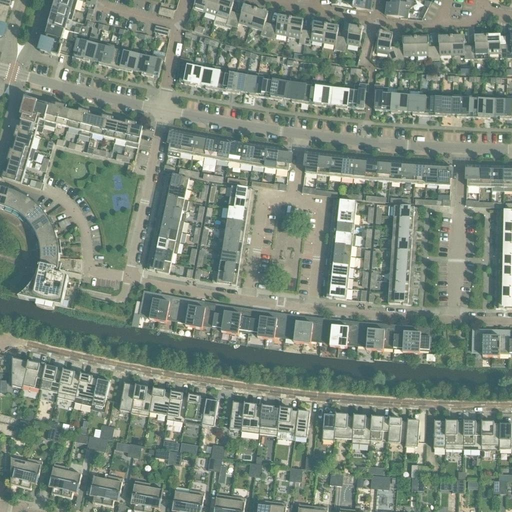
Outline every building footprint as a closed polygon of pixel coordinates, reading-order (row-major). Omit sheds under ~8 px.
[(8,0),(0,0),(0,9),(8,12),(11,1),(8,0)] [(54,0),(53,5),(75,11),(78,1),(74,0),(54,0)] [(196,0),(193,10),(205,14),(209,0),(196,0)] [(209,0),(205,14),(216,18),(221,0),(222,0),(220,0),(209,0)] [(226,26),(232,28),(236,14),(235,16),(230,14),(234,4),(227,2),(227,1),(222,0),(221,0),(216,18),(228,21),(226,26)] [(354,0),(353,9),(356,10),(370,12),(371,11),(372,2),(369,0),(354,0)] [(392,0),(392,6),(406,8),(405,11),(409,11),(413,11),(415,0),(411,0),(392,0)] [(53,11),(51,16),(68,21),(72,22),(75,11),(53,5),(51,11),(53,11)] [(392,6),(388,7),(386,16),(386,17),(400,19),(400,20),(408,21),(409,11),(405,11),(406,8),(392,6)] [(239,25),(250,29),(256,11),(252,9),(251,10),(244,8),(241,18),(236,16),(237,14),(236,14),(232,28),(237,29),(239,25)] [(158,15),(172,19),(174,12),(160,9),(158,15)] [(261,37),(268,39),(271,26),(270,27),(265,26),(268,15),(261,13),(256,11),(250,29),(262,32),(261,37)] [(48,20),(47,26),(65,31),(68,21),(51,16),(50,21),(48,20)] [(276,36),(288,38),(291,20),(286,19),(286,20),(279,18),(277,29),(271,28),(271,26),(268,39),(275,41),(276,36)] [(299,45),(305,46),(307,32),(302,31),(303,23),(296,21),(291,20),(288,38),(300,40),(299,45)] [(311,42),(323,45),(327,26),(322,25),(321,26),(314,25),(312,35),(307,34),(307,32),(305,46),(310,47),(311,42)] [(47,32),(45,37),(62,41),(65,31),(47,26),(45,31),(47,32)] [(334,52),(340,53),(342,39),(342,41),(337,40),(339,29),(331,28),(331,27),(327,26),(323,45),(335,47),(334,52)] [(154,34),(168,37),(170,31),(156,27),(154,34)] [(342,39),(340,53),(346,54),(347,46),(359,48),(363,30),(357,29),(357,30),(350,28),(348,42),(342,41),(343,39),(342,39)] [(388,62),(396,63),(397,49),(396,49),(397,50),(396,51),(390,50),(393,36),(385,35),(385,34),(380,33),(376,55),(389,57),(388,62)] [(62,41),(45,37),(42,47),(44,48),(45,53),(45,54),(59,58),(60,55),(70,57),(74,44),(62,41)] [(470,47),(470,61),(488,61),(488,56),(488,37),(483,37),(483,38),(475,38),(476,49),(470,49),(470,47)] [(493,37),(488,37),(488,56),(500,56),(500,61),(504,61),(504,60),(506,60),(506,46),(506,48),(500,48),(500,38),(493,38),(493,37)] [(434,48),(434,62),(440,62),(440,57),(452,57),(452,38),(447,38),(447,39),(439,39),(440,50),(434,50),(434,48)] [(457,38),(452,38),(452,57),(464,57),(464,61),(470,61),(470,47),(470,49),(464,49),(464,39),(457,39),(457,38)] [(397,49),(396,63),(404,63),(404,58),(416,58),(416,39),(411,39),(411,40),(403,40),(404,51),(397,51),(397,49)] [(421,39),(416,39),(416,58),(428,57),(428,62),(434,62),(434,48),(434,50),(428,50),(428,39),(421,40),(421,39)] [(78,61),(84,63),(88,44),(77,41),(73,58),(78,59),(78,61)] [(90,62),(95,63),(100,43),(93,41),(91,43),(89,42),(88,44),(84,63),(89,64),(90,62)] [(99,66),(105,68),(110,46),(100,43),(95,63),(99,65),(99,66)] [(105,68),(115,71),(121,48),(110,46),(105,68)] [(115,71),(126,73),(131,55),(131,51),(121,48),(115,71)] [(152,60),(147,78),(153,79),(153,78),(159,79),(163,63),(165,63),(166,57),(153,54),(152,60)] [(132,73),(137,74),(141,57),(131,55),(126,73),(132,74),(132,73)] [(142,77),(147,78),(152,60),(141,57),(137,74),(142,75),(142,77)] [(184,86),(190,87),(194,64),(192,64),(193,63),(181,61),(179,69),(182,70),(179,83),(185,84),(184,86)] [(196,86),(201,87),(205,66),(194,64),(190,87),(196,88),(196,86)] [(206,90),(211,91),(216,69),(205,66),(201,87),(206,88),(206,90)] [(211,91),(222,93),(226,71),(216,69),(211,91)] [(222,93),(234,95),(237,72),(226,71),(222,93)] [(240,94),(245,95),(248,74),(237,72),(234,95),(239,96),(240,94)] [(249,97),(255,98),(258,76),(248,74),(245,95),(249,96),(249,97)] [(255,98),(266,100),(269,77),(258,76),(255,98)] [(266,100),(276,102),(280,79),(269,77),(266,100)] [(282,101),(287,101),(290,84),(290,80),(280,79),(276,102),(282,102),(282,101)] [(292,104),(298,105),(301,86),(290,84),(287,101),(292,102),(292,104)] [(309,107),(320,108),(323,85),(312,84),(311,88),(309,107)] [(326,107),(331,107),(333,90),(333,86),(323,85),(320,108),(326,109),(326,107)] [(298,105),(309,107),(311,88),(301,86),(298,105)] [(354,93),(352,110),(364,111),(366,93),(367,93),(368,87),(360,86),(360,88),(355,87),(354,93)] [(375,112),(386,113),(387,96),(388,96),(388,90),(383,90),(383,88),(375,87),(375,94),(376,94),(375,112)] [(336,110),(341,110),(344,92),(333,90),(331,107),(336,108),(336,110)] [(387,96),(386,113),(391,113),(391,115),(397,116),(398,97),(399,91),(388,90),(388,96),(387,96)] [(348,109),(352,110),(354,93),(344,92),(341,110),(347,111),(348,109)] [(413,117),(418,117),(420,93),(409,92),(409,97),(408,115),(413,115),(413,117)] [(418,117),(430,118),(431,94),(420,93),(418,117)] [(430,118),(441,118),(442,95),(442,94),(431,94),(430,118)] [(447,117),(452,117),(452,100),(453,96),(442,95),(441,118),(447,119),(447,117)] [(403,114),(408,115),(409,97),(398,97),(397,116),(403,116),(403,114)] [(490,118),(495,119),(496,97),(485,97),(485,101),(484,120),(490,120),(490,118)] [(500,121),(506,121),(507,98),(496,97),(495,119),(500,119),(500,121)] [(21,122),(38,127),(44,129),(44,127),(45,123),(49,106),(49,107),(25,100),(21,116),(23,117),(22,122),(21,122)] [(457,119),(462,119),(463,100),(452,100),(452,117),(457,117),(457,119)] [(462,119),(473,120),(474,101),(463,100),(462,119)] [(473,120),(484,120),(485,101),(474,101),(473,120)] [(56,108),(49,106),(45,123),(44,127),(56,130),(57,126),(62,106),(56,105),(56,106),(56,108)] [(67,108),(62,106),(57,126),(68,129),(73,112),(66,110),(67,108)] [(79,114),(73,112),(68,129),(80,131),(85,112),(79,111),(79,112),(79,114)] [(90,114),(85,112),(80,131),(79,135),(91,138),(92,134),(96,118),(89,116),(90,114)] [(102,120),(96,118),(92,134),(104,137),(108,118),(103,117),(102,118),(103,118),(102,120)] [(114,119),(108,118),(104,137),(115,140),(119,124),(113,122),(113,120),(114,119)] [(17,128),(16,133),(35,139),(37,133),(38,127),(21,122),(21,123),(22,123),(20,129),(18,128),(17,128)] [(126,125),(119,124),(115,140),(127,143),(131,124),(126,122),(126,123),(126,125)] [(137,125),(131,124),(127,143),(126,147),(138,150),(139,146),(143,129),(136,128),(137,125),(137,126),(137,125)] [(17,139),(15,146),(32,150),(35,139),(16,133),(14,139),(15,139),(17,139)] [(168,152),(181,155),(185,135),(172,133),(172,135),(171,135),(169,145),(170,145),(168,152)] [(181,155),(193,157),(196,137),(185,135),(181,155)] [(193,157),(205,159),(208,139),(196,137),(193,157)] [(205,159),(216,161),(220,142),(208,139),(205,159)] [(216,161),(228,163),(232,144),(220,142),(216,161)] [(228,163),(240,165),(244,146),(232,144),(228,163)] [(11,151),(9,156),(28,162),(32,163),(36,151),(32,150),(15,146),(13,152),(11,151)] [(243,166),(252,167),(255,147),(244,146),(240,165),(243,166)] [(252,167),(264,169),(267,149),(255,147),(252,167)] [(264,169),(276,171),(279,151),(267,149),(264,169)] [(279,151),(276,171),(289,173),(290,166),(291,166),(292,155),(291,155),(291,153),(279,151)] [(305,175),(317,176),(320,156),(307,155),(307,157),(306,157),(305,168),(306,168),(305,175)] [(10,162),(8,169),(25,173),(28,162),(9,156),(8,162),(10,162)] [(317,176),(329,178),(332,158),(320,156),(317,176)] [(332,178),(341,179),(344,159),(332,158),(329,178),(332,178)] [(341,179),(354,180),(355,160),(344,159),(341,179)] [(354,180),(366,181),(367,161),(355,160),(354,180)] [(366,181),(378,182),(379,163),(367,161),(366,181)] [(378,182),(390,183),(391,164),(379,163),(378,182)] [(390,183),(402,184),(403,164),(391,164),(390,183)] [(402,184),(414,185),(415,165),(403,164),(402,184)] [(414,185),(426,186),(427,166),(415,165),(414,185)] [(426,186),(438,187),(439,167),(427,166),(426,186)] [(439,167),(438,187),(451,187),(451,180),(452,180),(452,170),(451,170),(452,167),(439,167)] [(467,188),(479,188),(480,168),(468,168),(468,171),(467,171),(466,181),(467,181),(467,188)] [(479,188),(492,189),(492,169),(480,168),(479,188)] [(25,173),(8,169),(7,175),(5,174),(4,174),(2,180),(22,185),(25,173)] [(491,193),(504,193),(504,169),(492,169),(492,189),(491,193)] [(166,180),(165,186),(187,191),(189,180),(170,176),(169,178),(170,178),(169,181),(166,180)] [(0,206),(5,208),(10,191),(6,190),(7,188),(0,186),(0,187),(0,206)] [(164,190),(163,197),(185,201),(187,191),(165,186),(165,187),(168,187),(167,191),(164,190)] [(252,191),(232,188),(230,199),(253,202),(254,196),(251,195),(252,191)] [(5,208),(13,211),(22,194),(15,190),(14,193),(10,191),(5,208)] [(13,211),(21,215),(31,201),(27,199),(28,197),(22,194),(13,211)] [(162,201),(160,207),(183,212),(186,213),(189,202),(185,201),(163,197),(165,198),(165,202),(162,201)] [(253,202),(230,199),(228,209),(251,213),(252,206),(249,206),(250,202),(252,203),(253,202)] [(21,215),(27,221),(41,207),(36,202),(34,204),(31,201),(21,215)] [(357,204),(337,202),(336,207),(334,206),(333,213),(356,215),(357,204)] [(27,221),(33,227),(47,217),(44,214),(46,212),(41,207),(27,221)] [(160,212),(158,218),(180,223),(183,212),(160,207),(160,208),(163,208),(162,212),(160,212)] [(389,218),(394,219),(417,220),(418,214),(414,213),(415,209),(390,207),(389,218)] [(251,213),(228,209),(227,220),(249,224),(250,217),(248,217),(248,213),(251,213)] [(511,212),(500,212),(500,217),(498,217),(498,224),(511,223),(511,212)] [(356,215),(333,213),(336,214),(335,217),(333,217),(332,224),(354,226),(356,215)] [(33,227),(37,235),(54,226),(51,219),(49,221),(47,217),(33,227)] [(157,222),(156,229),(182,234),(184,223),(180,223),(158,218),(161,219),(160,223),(157,222)] [(417,220),(394,219),(393,229),(416,231),(417,224),(413,224),(414,220),(417,221),(417,220)] [(249,224),(227,220),(225,231),(248,234),(249,228),(246,227),(247,224),(249,224)] [(511,223),(498,224),(500,224),(500,228),(498,228),(497,234),(511,234),(511,223)] [(354,226),(332,224),(334,224),(334,228),(331,228),(331,234),(353,237),(354,226)] [(37,235),(40,242),(56,237),(55,234),(58,233),(54,226),(37,235)] [(155,233),(154,239),(180,245),(182,234),(156,229),(159,230),(158,233),(155,233)] [(416,231),(393,229),(392,240),(416,242),(416,235),(413,235),(413,231),(416,231)] [(248,234),(225,231),(223,242),(246,245),(247,238),(244,238),(245,234),(248,235),(248,234)] [(353,237),(331,234),(331,235),(333,235),(333,239),(330,238),(330,245),(352,247),(355,248),(356,237),(353,237)] [(511,234),(497,234),(497,235),(500,235),(500,239),(497,239),(497,245),(511,245),(511,234)] [(40,242),(42,251),(61,248),(60,241),(57,241),(56,237),(40,242)] [(153,243),(151,250),(174,254),(178,255),(180,245),(154,239),(154,240),(156,240),(156,244),(153,243)] [(416,242),(392,240),(392,251),(415,252),(415,246),(412,246),(412,242),(416,242)] [(246,245),(223,242),(222,252),(244,256),(245,249),(243,249),(243,245),(246,245)] [(329,255),(328,256),(351,258),(352,247),(330,245),(329,245),(330,245),(332,246),(332,250),(329,249),(329,255)] [(511,245),(497,245),(497,246),(500,246),(500,250),(497,250),(497,256),(511,256),(511,245)] [(42,251),(42,259),(59,260),(59,256),(62,256),(61,248),(42,251)] [(151,254),(149,260),(171,265),(174,254),(151,250),(154,251),(153,254),(151,254)] [(415,252),(392,251),(391,262),(414,263),(415,257),(411,257),(412,253),(415,253),(415,252)] [(244,256),(222,252),(220,263),(243,266),(244,260),(241,259),(242,256),(244,256)] [(351,258),(328,256),(331,256),(331,260),(328,260),(327,266),(350,269),(351,258)] [(511,256),(497,256),(500,256),(499,260),(497,260),(497,267),(511,267),(511,256)] [(42,259),(41,268),(60,272),(60,271),(64,272),(60,271),(61,265),(59,264),(59,260),(42,259)] [(171,265),(149,260),(149,261),(152,261),(151,265),(148,264),(147,271),(155,273),(155,271),(159,272),(158,274),(169,276),(171,265)] [(414,263),(391,262),(390,272),(414,274),(414,268),(411,267),(411,263),(414,264),(414,263)] [(243,266),(220,263),(219,274),(241,277),(242,270),(239,270),(240,266),(243,267),(243,266)] [(350,269),(327,266),(327,267),(330,267),(329,271),(327,271),(326,277),(349,280),(350,269)] [(511,267),(497,267),(499,267),(499,271),(497,271),(497,277),(511,277),(511,267)] [(60,272),(41,268),(40,273),(39,272),(37,276),(35,280),(33,284),(31,288),(28,291),(25,294),(26,301),(37,303),(36,307),(39,308),(42,309),(45,310),(48,311),(51,311),(54,311),(55,307),(62,308),(69,279),(59,277),(60,274),(60,272)] [(414,274),(390,272),(390,283),(413,285),(413,278),(410,278),(410,274),(414,274)] [(219,274),(215,273),(213,284),(228,286),(228,285),(232,285),(231,287),(239,288),(241,277),(219,274)] [(349,280),(326,277),(326,278),(329,278),(328,282),(326,281),(325,288),(348,290),(349,280)] [(511,277),(497,277),(497,278),(499,278),(499,282),(496,282),(496,288),(511,288),(511,277)] [(413,285),(390,283),(389,294),(412,295),(413,289),(409,289),(409,285),(413,285)] [(348,290),(325,288),(324,299),(332,300),(332,298),(336,299),(335,300),(346,302),(348,290)] [(511,288),(496,288),(496,289),(499,289),(499,293),(496,293),(496,299),(511,299),(511,288)] [(150,321),(158,323),(162,303),(154,301),(155,296),(145,294),(143,304),(137,302),(135,313),(141,314),(141,316),(150,318),(150,321)] [(412,295),(389,294),(388,305),(399,306),(399,304),(403,304),(403,306),(411,307),(412,300),(409,300),(409,296),(412,296),(412,295)] [(167,321),(177,323),(181,301),(171,299),(170,304),(162,303),(158,323),(166,325),(167,321)] [(511,299),(496,299),(495,299),(499,300),(499,304),(495,303),(495,310),(504,311),(504,309),(508,309),(508,311),(511,310),(511,299)] [(186,328),(194,329),(197,309),(190,308),(191,303),(181,301),(177,323),(186,324),(186,328)] [(203,327),(213,329),(216,307),(206,305),(205,311),(197,309),(194,329),(202,331),(203,327)] [(222,334),(230,335),(233,315),(225,314),(226,308),(216,307),(213,329),(222,330),(222,334)] [(239,333),(249,334),(252,312),(242,311),(241,316),(233,315),(230,335),(238,337),(239,333)] [(258,339),(266,340),(269,320),(261,319),(262,314),(252,312),(249,334),(258,336),(258,339)] [(275,338),(285,339),(287,317),(277,316),(277,321),(269,320),(266,340),(275,342),(275,338)] [(294,344),(302,345),(305,325),(297,324),(298,318),(287,317),(285,339),(294,340),(294,344)] [(311,342),(321,343),(323,321),(313,320),(312,326),(305,325),(302,345),(311,346),(311,342)] [(330,348),(339,349),(341,329),(333,328),(333,322),(323,321),(321,343),(330,344),(330,348)] [(347,346),(357,347),(359,325),(349,324),(348,329),(341,329),(339,349),(347,350),(347,346)] [(366,352),(375,352),(376,332),(369,331),(369,326),(359,325),(357,347),(367,348),(366,352)] [(384,349),(393,350),(395,328),(385,327),(384,332),(376,332),(375,352),(383,353),(384,349)] [(403,354),(411,355),(412,334),(405,334),(405,328),(395,328),(393,350),(403,350),(403,354)] [(412,334),(411,355),(420,355),(420,352),(430,352),(431,330),(421,329),(420,335),(412,334)] [(483,358),(491,358),(492,338),(484,338),(484,332),(473,332),(473,354),(483,354),(483,358)] [(500,355),(509,355),(510,333),(500,333),(499,338),(492,338),(491,358),(500,359),(500,355)] [(22,390),(22,391),(29,363),(28,363),(13,360),(13,359),(12,359),(12,388),(13,388),(22,390)] [(40,391),(41,391),(46,367),(45,369),(40,368),(40,366),(29,364),(29,363),(22,391),(23,391),(24,387),(40,391)] [(57,399),(64,371),(63,373),(57,372),(58,370),(47,368),(47,367),(46,367),(41,391),(58,395),(57,399)] [(74,403),(75,403),(81,375),(80,377),(75,376),(75,374),(64,372),(64,371),(57,399),(58,399),(75,403),(74,403)] [(92,407),(93,407),(99,379),(98,382),(92,380),(93,379),(82,376),(82,375),(81,375),(75,403),(76,399),(93,403),(92,407)] [(99,379),(93,407),(91,411),(92,411),(105,414),(108,403),(106,402),(107,398),(108,398),(107,398),(110,384),(110,383),(99,380),(99,379)] [(131,415),(136,387),(125,385),(120,413),(121,413),(121,412),(131,414),(131,415)] [(149,418),(154,390),(153,392),(148,391),(148,389),(137,387),(136,387),(131,415),(132,415),(149,418)] [(166,421),(167,421),(172,393),(171,393),(171,395),(165,394),(166,393),(154,391),(154,390),(149,418),(150,414),(167,417),(166,421)] [(184,424),(184,425),(189,396),(189,398),(183,397),(183,396),(172,394),(172,393),(167,421),(167,422),(167,421),(184,424)] [(202,427),(207,399),(206,402),(201,401),(201,399),(190,397),(190,396),(189,396),(184,425),(185,425),(186,421),(203,423),(202,427)] [(207,399),(202,427),(203,427),(214,429),(219,402),(207,400),(208,399),(207,399)] [(231,431),(242,432),(245,405),(244,405),(234,404),(234,403),(233,403),(230,431),(231,431)] [(242,432),(259,434),(263,407),(262,407),(262,409),(256,408),(257,407),(245,405),(242,432)] [(259,434),(277,436),(281,409),(280,409),(280,411),(274,411),(274,409),(263,408),(263,407),(259,434)] [(295,439),(298,411),(298,414),(292,413),(292,411),(281,410),(281,409),(277,436),(278,437),(278,434),(295,436),(295,439)] [(298,411),(295,439),(296,439),(307,440),(310,413),(299,412),(299,411),(298,411)] [(334,443),(336,415),(336,416),(325,415),(325,414),(324,414),(322,442),(323,443),(323,442),(334,443)] [(352,445),(354,417),(354,419),(348,419),(348,417),(337,416),(337,415),(336,415),(334,443),(335,440),(352,441),(352,445)] [(370,447),(372,418),(371,420),(366,420),(366,418),(355,417),(354,417),(352,445),(370,446),(370,447)] [(388,444),(390,419),(389,422),(384,421),(384,419),(372,419),(373,418),(372,418),(370,447),(371,443),(388,444)] [(405,449),(406,449),(408,421),(407,423),(402,423),(402,421),(390,420),(390,419),(388,444),(389,444),(406,445),(405,449)] [(408,421),(406,449),(406,448),(418,449),(420,422),(408,421)] [(21,422),(19,428),(32,431),(33,425),(21,422)] [(445,451),(446,422),(446,423),(435,423),(435,422),(434,422),(434,450),(445,450),(445,451)] [(463,452),(464,423),(464,425),(458,425),(458,423),(446,423),(446,422),(445,451),(446,451),(463,451),(463,452)] [(481,452),(482,423),(482,425),(476,425),(476,424),(464,423),(463,452),(464,452),(464,451),(481,452)] [(482,452),(499,452),(500,423),(499,426),(494,426),(494,424),(482,424),(482,423),(481,452),(482,452)] [(500,423),(499,452),(500,452),(500,451),(511,451),(511,424),(500,424),(500,423)] [(102,427),(100,440),(106,441),(108,428),(102,427)] [(32,431),(19,428),(18,434),(30,437),(32,431)] [(115,429),(108,428),(106,441),(108,441),(112,442),(115,429)] [(47,441),(53,443),(56,430),(50,429),(47,441)] [(56,430),(53,443),(59,444),(62,431),(56,430)] [(87,450),(93,452),(96,439),(90,438),(87,450)] [(96,439),(93,452),(105,454),(108,441),(106,441),(100,440),(96,439)] [(168,447),(167,450),(179,452),(180,445),(172,444),(168,447)] [(127,458),(133,459),(136,447),(130,446),(127,458)] [(136,447),(133,459),(140,461),(142,448),(136,447)] [(168,466),(174,467),(176,454),(170,453),(168,466)] [(176,454),(174,467),(180,468),(182,455),(176,454)] [(12,487),(21,489),(28,460),(27,464),(12,460),(12,459),(11,459),(11,471),(12,471),(12,474),(11,474),(11,487),(12,487)] [(208,472),(214,473),(216,460),(211,459),(210,459),(208,472)] [(28,460),(21,489),(31,491),(33,485),(37,486),(39,477),(39,478),(39,477),(42,463),(28,460)] [(216,460),(214,473),(220,474),(222,461),(217,460),(216,460)] [(53,496),(62,498),(68,469),(55,466),(55,465),(54,465),(51,480),(49,489),(53,490),(52,497),(53,497),(53,496)] [(68,469),(62,498),(72,501),(73,494),(78,495),(79,486),(80,486),(82,476),(68,473),(69,469),(68,469)] [(94,505),(103,507),(109,477),(108,477),(107,481),(95,479),(95,478),(94,478),(92,488),(92,489),(90,497),(90,498),(94,499),(93,506),(94,506),(94,505)] [(109,477),(103,507),(113,509),(114,503),(119,504),(119,503),(120,495),(121,495),(121,494),(123,480),(109,477)] [(378,478),(377,491),(389,492),(390,479),(378,478)] [(134,511),(144,511),(150,485),(135,483),(133,496),(133,497),(131,505),(131,506),(135,507),(134,511)] [(150,485),(144,511),(155,511),(155,510),(160,511),(161,502),(162,502),(163,491),(162,492),(149,489),(150,485)] [(187,511),(190,492),(189,496),(176,494),(176,493),(175,493),(174,504),(174,503),(174,504),(172,511),(187,511)] [(190,492),(187,511),(201,511),(202,509),(203,509),(203,508),(205,494),(190,492)] [(229,511),(231,498),(218,496),(218,495),(217,495),(215,510),(215,511),(214,511),(229,511)] [(231,498),(229,511),(244,511),(246,500),(231,498)] [(271,511),(272,503),(259,502),(259,501),(258,501),(256,511),(271,511)] [(272,503),(271,511),(286,511),(287,505),(272,503)]
